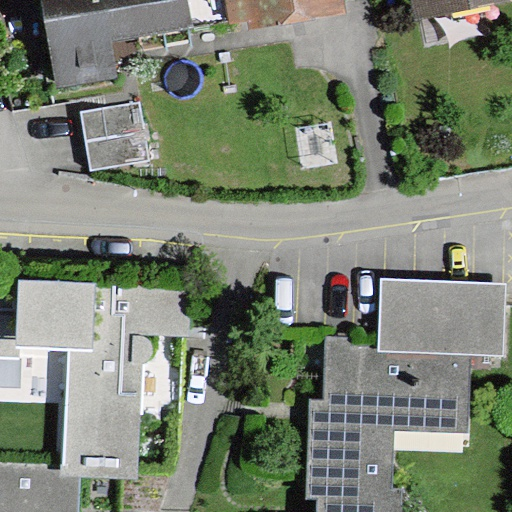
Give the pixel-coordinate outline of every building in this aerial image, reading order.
[(42,0),(57,83),(114,74),(109,42),(333,4),(332,0),(42,0)] [(139,102),(80,112),(90,171),(149,161),(139,102)] [(136,325),(183,327),(185,288),(20,281),(19,295),(0,294),(0,349),(18,350),(18,334),(77,337),(71,468),(75,468),(130,471),(135,362),(147,359),(152,350),(146,338),(136,335),(136,325)] [(381,338),(380,348),(466,352),(500,353),(503,293),(383,288),(381,338)] [(320,511),(395,511),(397,489),(387,489),(389,414),(463,417),(466,352),(380,348),(348,347),(347,373),(328,372),(326,428),(312,427),(310,491),(321,491),(320,511)] [(73,511),(75,468),(71,468),(0,464),(0,511),(73,511)]
